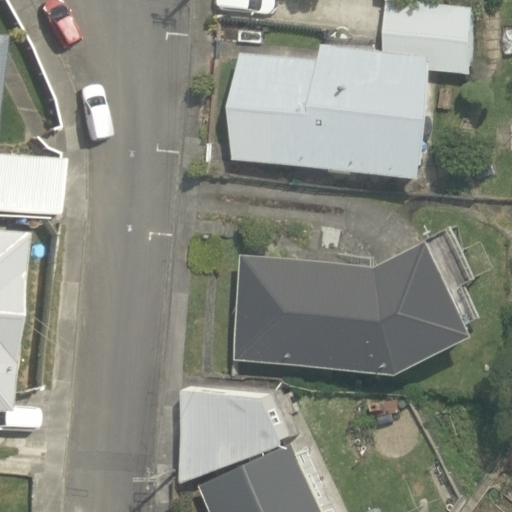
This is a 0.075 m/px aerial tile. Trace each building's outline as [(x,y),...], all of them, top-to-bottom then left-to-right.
[(238,154),(430,166),(438,104),(438,64),(477,65),(481,0),(389,0),(387,38),(329,35),(324,50),(246,45),(235,98),(238,154)] [(0,212),(51,215),(53,158),(0,154),(0,212)] [(0,339),(8,231),(0,230),(0,339)] [(383,258),(246,247),(239,355),(405,364),(483,325),(436,231),(383,258)] [(199,473),(294,432),(274,385),(189,382),(186,478),(199,473)] [(294,432),(199,473),(216,511),(341,511),(303,428),(294,432)]
